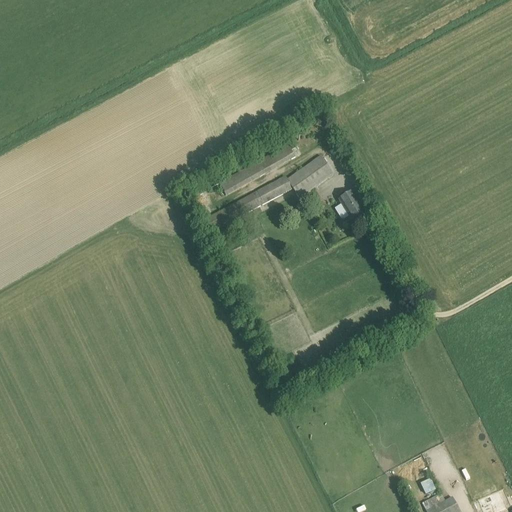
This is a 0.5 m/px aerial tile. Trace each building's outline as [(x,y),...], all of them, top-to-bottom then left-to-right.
[(293,142),(288,144),(296,158),(301,155),(293,142)] [(285,177),(197,224),(204,237),(292,190),(299,200),(333,176),(320,157),(287,180),(285,177)] [(367,217),(352,192),(338,200),(353,225),(367,217)] [(437,487),(432,478),(420,485),(425,494),(437,487)] [(478,500),(483,511),(500,511),(511,507),(511,506),(504,489),(478,500)] [(459,511),(452,498),(444,502),(440,494),(420,505),(423,511),(459,511)]
